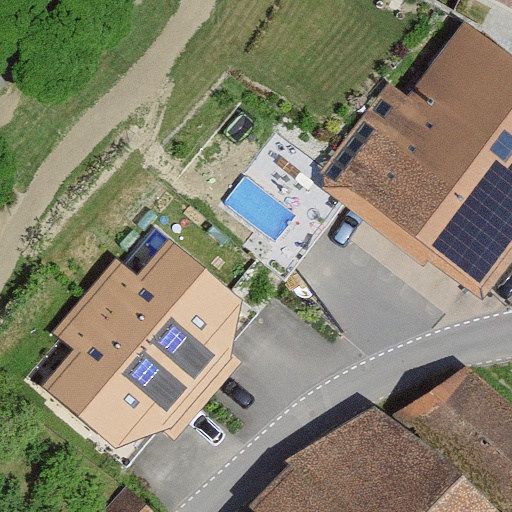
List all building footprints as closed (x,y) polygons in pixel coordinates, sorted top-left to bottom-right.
[(511,0),(459,0),(511,25),(511,0)] [(470,303),(511,251),(511,64),(466,27),(404,103),(385,87),(301,191),(416,282),(427,268),(470,303)] [(24,389),(161,503),(290,349),(153,235),(24,389)] [(492,511),(511,511),(511,414),(461,369),(385,418),(492,511)] [(492,511),(385,418),(375,410),(289,474),(327,511),(492,511)] [(327,511),(289,474),(251,511),(327,511)] [(150,511),(129,492),(109,511),(150,511)]
